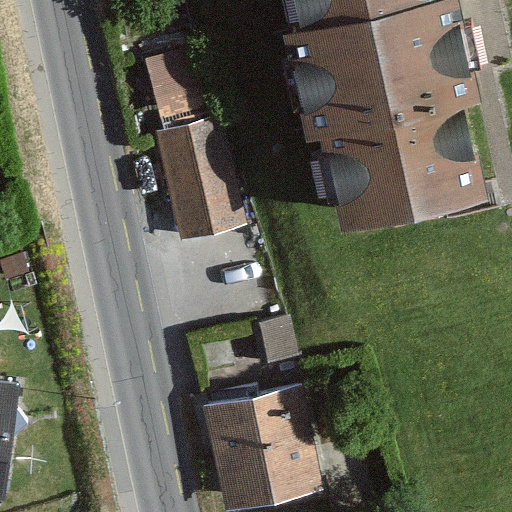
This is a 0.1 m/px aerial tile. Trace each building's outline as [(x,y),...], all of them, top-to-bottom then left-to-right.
[(288,0),(297,35),(285,38),(307,141),(322,138),(343,234),(482,204),(462,110),(483,105),(460,0),(288,0)] [(147,42),(155,102),(202,95),(194,35),(147,42)] [(182,238),(253,225),(226,117),(158,133),(182,238)] [(292,316),(258,323),(267,364),(301,357),(292,316)] [(0,371),(0,479),(8,481),(21,374),(0,371)] [(299,386),(203,407),(226,511),(323,490),(299,386)]
